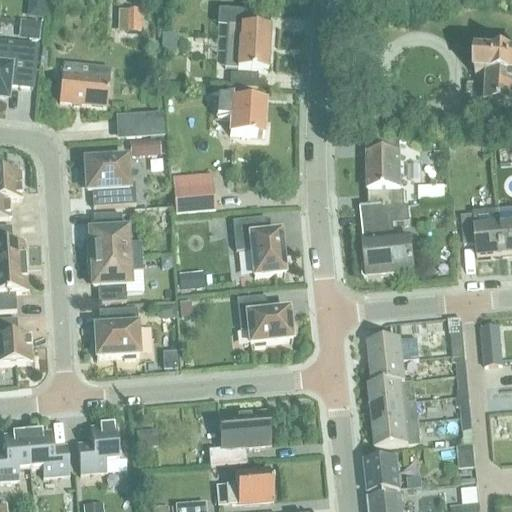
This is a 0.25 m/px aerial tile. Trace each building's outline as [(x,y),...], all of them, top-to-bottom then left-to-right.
[(20,25),(19,41),(38,43),(39,27),(20,25)] [(225,51),(223,73),(236,73),(267,75),(268,47),(269,35),(240,33),(226,32),(225,51)] [(0,100),(7,102),(8,90),(32,92),(36,50),(0,46),(0,100)] [(487,109),(511,110),(511,62),(477,60),(476,87),(468,87),(466,109),(487,111),(487,109)] [(62,67),(59,106),(73,107),(73,109),(106,112),(109,83),(110,73),(89,71),(88,80),(77,79),(78,69),(62,67)] [(229,77),(229,91),(257,92),(257,78),(229,77)] [(229,139),(263,141),(265,105),(232,103),(232,99),(218,98),(216,123),(230,124),(229,139)] [(162,118),(148,118),(149,142),(164,142),(162,118)] [(444,143),(445,155),(446,155),(446,160),(486,157),(485,144),(457,147),(457,142),(444,143)] [(432,156),(445,155),(444,143),(431,145),(432,156)] [(158,144),(159,145),(130,146),(131,160),(164,158),(164,144),(158,144)] [(368,159),(369,211),(386,209),(387,212),(406,209),(406,195),(402,195),(402,158),(368,159)] [(86,165),(85,163),(84,163),(85,186),(87,186),(87,185),(90,184),(92,212),(135,209),(134,187),(128,187),(126,163),(86,165)] [(0,222),(10,222),(9,205),(19,204),(18,196),(20,196),(19,176),(0,177),(0,222)] [(215,214),(213,190),(173,193),(175,217),(215,214)] [(386,209),(369,211),(360,211),(364,245),(366,264),(366,268),(363,272),(363,280),(369,282),(415,277),(411,241),(390,243),(389,239),(395,238),(394,228),(410,226),(409,209),(406,209),(387,212),(386,209)] [(499,219),(503,259),(511,258),(511,216),(499,218),(499,219)] [(85,243),(86,264),(141,261),(140,246),(127,247),(126,234),(121,234),(120,218),(92,220),(93,236),(91,236),(91,244),(86,244),(86,243),(85,243)] [(503,259),(499,219),(473,222),(473,218),(461,219),(464,248),(476,247),(477,262),(503,259)] [(279,236),(268,238),(266,222),(232,225),(235,256),(251,254),(253,281),(283,278),(283,280),(285,280),(282,256),(279,236)] [(0,273),(25,272),(23,248),(12,248),(10,231),(0,231),(0,273)] [(160,272),(172,272),(171,260),(160,261),(160,272)] [(141,261),(86,264),(87,285),(89,285),(89,283),(94,283),(94,292),(97,291),(98,307),(126,306),(125,290),(130,289),(129,276),(142,275),(141,261)] [(25,272),(0,273),(0,316),(16,315),(15,297),(27,297),(25,272)] [(248,334),(249,349),(253,348),(253,351),(264,350),(264,347),(290,344),(290,347),(292,347),(289,324),(288,314),(266,316),(264,300),(236,303),(239,335),(248,334)] [(98,315),(100,343),(96,343),(96,341),(94,341),(96,365),(97,364),(97,362),(123,361),(124,364),(134,363),(134,360),(138,360),(136,331),(138,331),(136,313),(98,315)] [(0,369),(31,368),(30,348),(28,348),(27,340),(17,341),(16,323),(0,324),(0,369)] [(451,338),(453,362),(465,361),(463,337),(451,338)] [(368,348),(370,369),(403,365),(401,344),(368,348)] [(502,369),(500,344),(482,346),(484,370),(502,369)] [(370,369),(373,389),(373,390),(405,386),(403,365),(370,369)] [(457,368),(458,380),(467,380),(466,367),(457,368)] [(467,380),(458,380),(459,393),(460,403),(469,402),(468,392),(467,380)] [(373,389),(369,390),(371,412),(404,408),(416,407),(413,386),(405,386),(373,390),(373,389)] [(460,403),(456,403),(457,410),(461,410),(462,422),(471,421),(470,409),(469,402),(460,403)] [(371,412),(373,432),(418,427),(416,407),(404,408),(371,412)] [(266,417),(218,421),(221,453),(208,454),(209,470),(246,467),(244,452),(268,450),(266,417)] [(471,421),(462,422),(463,435),(472,434),(471,421)] [(418,427),(373,432),(376,453),(420,449),(418,427)] [(77,449),(79,480),(106,477),(105,466),(118,465),(115,430),(90,432),(91,448),(77,449)] [(28,437),(26,437),(29,473),(41,472),(42,483),(69,481),(66,450),(52,452),(50,436),(29,438),(28,437)] [(137,437),(138,451),(149,450),(148,436),(137,437)] [(29,473),(26,437),(24,438),(24,439),(2,440),(4,456),(0,456),(0,487),(18,485),(17,475),(29,473)] [(473,449),(457,451),(459,473),(476,471),(473,449)] [(365,466),(368,498),(400,495),(397,463),(365,466)] [(215,490),(217,510),(271,506),(271,507),(273,507),(270,474),(269,474),(269,476),(253,477),(252,474),(234,476),(236,488),(215,490)] [(421,480),(406,482),(408,494),(422,492),(421,484),(421,480)] [(372,502),(369,503),(369,511),(402,511),(401,501),(372,502)]
